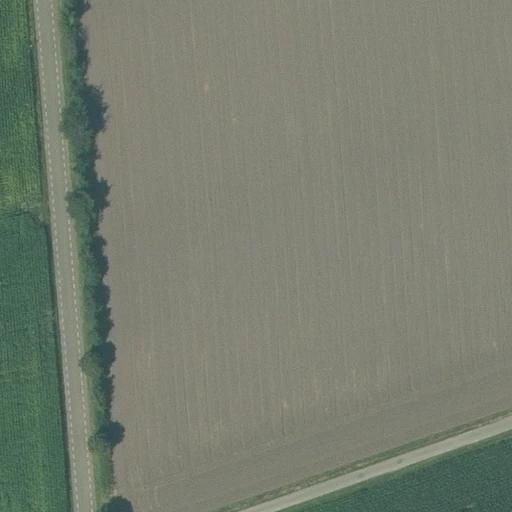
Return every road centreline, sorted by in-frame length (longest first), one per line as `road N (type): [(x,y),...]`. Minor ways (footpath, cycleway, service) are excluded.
road 1 (unclassified): [(81,511),(39,0)]
road 2 (unclassified): [(511,424),(255,511)]
